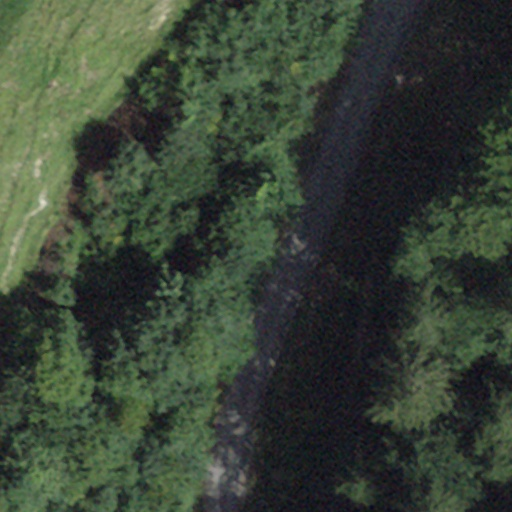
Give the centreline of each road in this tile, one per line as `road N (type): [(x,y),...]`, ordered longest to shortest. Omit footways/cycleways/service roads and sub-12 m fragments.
road 1 (tertiary): [(224,511),(227,469),(266,332),(402,0)]
road 2 (track): [(349,511),(347,130)]
